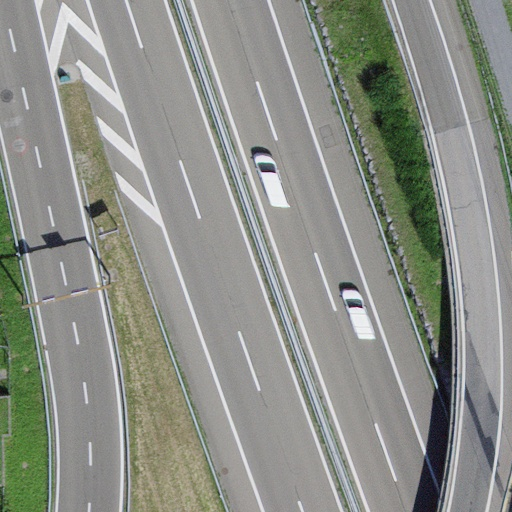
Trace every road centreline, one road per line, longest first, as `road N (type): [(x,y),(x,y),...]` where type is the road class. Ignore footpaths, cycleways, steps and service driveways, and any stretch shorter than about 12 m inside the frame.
road 1 (motorway): [(407,511),(232,0)]
road 2 (motorway): [(135,0),(303,511)]
road 3 (motorway): [(474,511),(489,445),(490,281),(464,130),(424,0)]
road 4 (motorway): [(2,0),(82,357),(89,511)]
